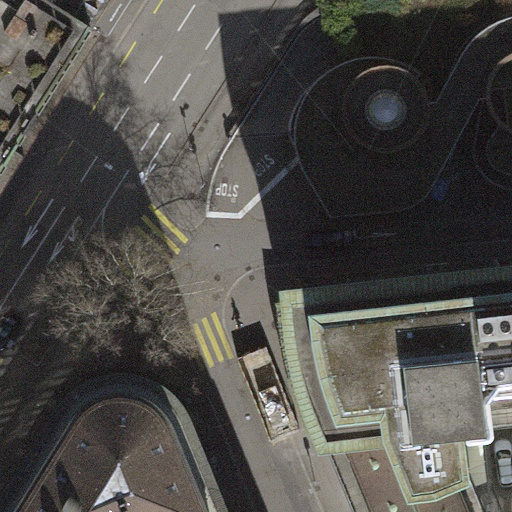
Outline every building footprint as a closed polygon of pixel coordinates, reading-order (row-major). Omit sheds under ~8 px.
[(0,0),(0,169),(3,165),(56,81),(90,26),(48,0),(0,0)] [(106,0),(48,0),(90,26),(106,0)] [(480,100),(487,100),(487,90),(488,80),(492,71),(498,62),(506,56),(511,52),(511,17),(499,20),(479,33),(463,52),(437,101),(430,101),(430,117),(412,178),(410,183),(408,187),(404,190),(399,191),(347,196),(312,146),(309,140),(307,134),(306,127),(306,117),(308,107),(314,96),(324,87),(330,83),(337,81),(346,80),(355,80),(363,72),(371,68),(382,65),(393,66),(407,70),(418,78),(423,73),(413,67),(401,61),(386,57),(367,56),(348,60),(337,64),(322,74),(313,84),(305,95),(299,109),(296,123),(295,135),(296,153),(303,171),(330,218),(398,212),(410,209),(419,204),(425,199),(433,189),(441,174),(480,100)] [(496,120),(504,127),(500,131),(493,141),(491,147),(491,152),(493,158),(497,164),(504,169),(511,171),(511,52),(506,56),(498,62),(492,71),(488,80),(487,90),(487,100),(491,112),(496,120)] [(412,178),(430,117),(430,101),(426,89),(418,78),(407,70),(393,66),(382,65),(371,68),(363,72),(355,80),(346,80),(337,81),(330,83),(324,87),(314,96),(308,107),(306,117),(306,127),(307,134),(309,140),(312,146),(347,196),(399,191),(404,190),(408,187),(410,183),(412,178)] [(511,268),(467,274),(483,423),(486,422),(511,419),(511,268)] [(355,511),(487,511),(467,465),(465,466),(462,432),(486,430),(486,422),(483,423),(467,274),(372,283),(289,293),(292,330),(298,362),(303,385),(315,419),(334,459),(355,511)] [(103,376),(87,382),(74,392),(64,403),(0,504),(0,511),(225,511),(186,416),(179,404),(168,391),(153,381),(136,375),(120,374),(103,376)]
